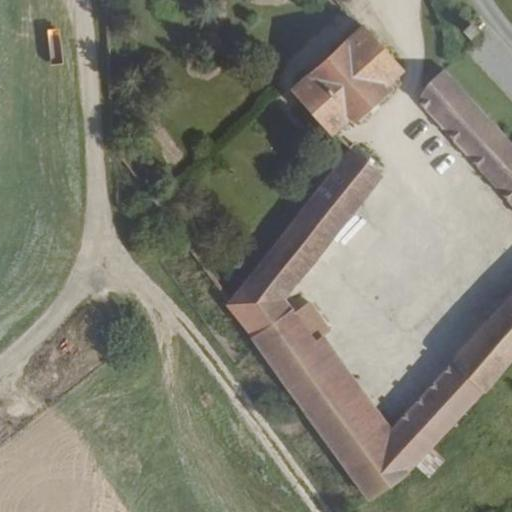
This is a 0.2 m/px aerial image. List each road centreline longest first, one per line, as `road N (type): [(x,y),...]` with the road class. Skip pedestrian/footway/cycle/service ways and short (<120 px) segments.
road 1 (track): [(322,511),(183,324),(110,260),(98,204),(83,0)]
road 2 (track): [(403,0),(413,59),(400,101),(410,268)]
road 3 (track): [(110,260),(0,364)]
